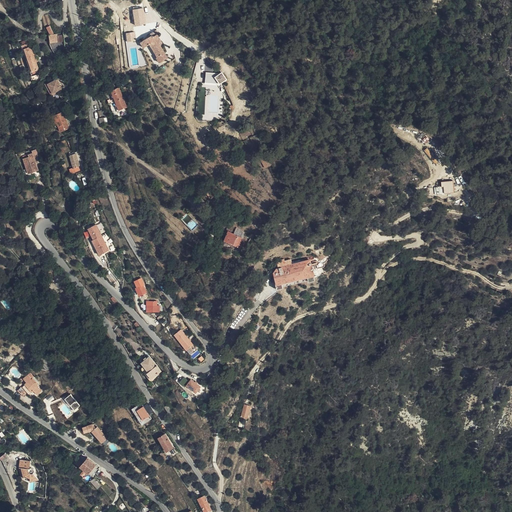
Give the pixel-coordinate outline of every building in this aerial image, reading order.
[(134,26),(146,25),(144,8),(133,9),(134,26)] [(148,38),(142,41),(145,47),(150,44),(157,57),(156,57),(160,63),(168,58),(160,45),(162,43),(157,35),(159,34),(157,30),(147,36),(148,38)] [(135,32),(126,33),(126,42),(135,41),(135,32)] [(50,35),(49,35),(50,43),(58,42),(57,34),(50,35)] [(36,62),(35,59),(30,43),(22,46),(32,76),(40,74),(36,62)] [(224,83),(224,73),(205,73),(205,83),(224,83)] [(57,80),(48,84),(53,93),(57,91),(61,89),(57,80)] [(48,84),(45,84),(51,97),(58,93),(57,91),(53,93),(48,84)] [(111,91),(115,101),(123,98),(119,87),(111,91)] [(123,98),(115,101),(119,110),(127,107),(123,98)] [(63,112),(57,115),(58,118),(56,119),(59,127),(60,131),(69,128),(63,112)] [(29,157),(23,158),(28,174),(38,171),(34,158),(39,156),(37,149),(32,151),(32,153),(28,154),(29,157)] [(75,152),(69,154),(73,168),(70,169),(71,174),(80,170),(79,167),(80,166),(75,152)] [(266,153),(260,156),(266,168),(272,165),(266,153)] [(442,187),(436,187),(437,194),(455,192),(454,185),(444,182),(441,182),(442,187)] [(202,199),(196,204),(202,211),(208,206),(202,199)] [(265,217),(256,212),(255,216),(264,221),(265,217)] [(186,224),(191,230),(197,225),(192,219),(186,224)] [(86,229),(99,256),(109,251),(97,224),(86,229)] [(234,234),(242,238),(244,233),(236,229),(234,234)] [(239,246),(242,238),(234,234),(228,231),(224,240),(240,247),(240,246),(239,246)] [(307,277),(314,276),(310,261),(313,260),(313,257),(291,262),(291,259),(285,261),(284,259),(280,260),(281,262),(277,263),(278,268),(276,269),(274,271),(275,275),(277,283),(282,282),(307,276),(307,277)] [(277,283),(275,275),(273,275),(276,289),(283,288),(282,284),(282,282),(277,283)] [(282,284),(307,277),(307,276),(282,282),(282,284)] [(261,292),(256,288),(251,296),(257,300),(258,298),(261,292)] [(186,351),(194,345),(181,329),(173,335),(186,351)] [(24,338),(11,350),(15,354),(28,342),(24,338)] [(40,349),(34,354),(47,370),(52,366),(40,349)] [(150,357),(142,363),(148,371),(147,373),(151,378),(161,371),(150,357)] [(37,385),(38,384),(33,378),(34,377),(30,373),(24,379),(27,383),(25,384),(32,392),(34,390),(37,395),(42,391),(37,385)] [(192,380),(187,386),(197,393),(201,387),(192,380)] [(69,385),(66,387),(71,394),(74,391),(69,385)] [(22,386),(18,391),(24,397),(29,392),(22,386)] [(71,394),(64,399),(73,411),(80,406),(71,394)] [(250,406),(244,405),(241,417),(247,419),(250,406)] [(142,421),(150,416),(143,406),(136,411),(142,421)] [(93,424),(83,427),(85,432),(92,430),(103,442),(108,438),(98,426),(96,428),(93,424)] [(164,434),(158,438),(166,452),(171,449),(174,454),(176,453),(172,448),(173,448),(164,434)] [(85,460),(83,458),(77,464),(84,469),(92,461),(87,457),(85,460)] [(30,461),(19,460),(19,468),(21,468),(27,469),(29,469),(30,461)] [(91,476),(97,470),(95,469),(93,468),(96,464),(92,461),(84,469),(91,476)] [(94,479),(91,481),(97,489),(100,486),(94,479)] [(204,495),(198,499),(204,511),(211,509),(204,495)]
